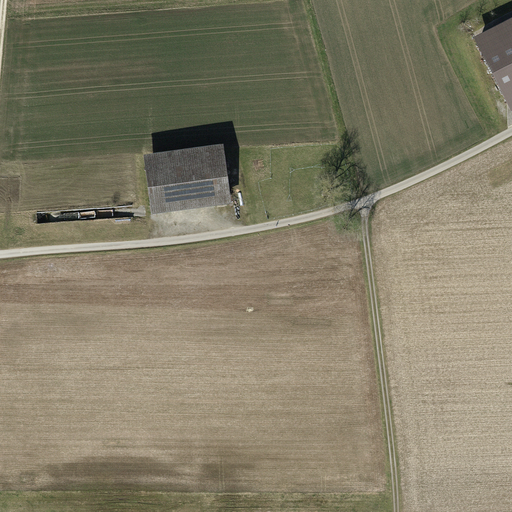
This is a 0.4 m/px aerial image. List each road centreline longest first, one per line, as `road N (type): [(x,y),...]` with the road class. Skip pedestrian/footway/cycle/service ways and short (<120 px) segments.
road 1 (unclassified): [(0,254),(206,236),(326,213),(391,191),(511,131)]
road 2 (track): [(364,201),(398,511)]
